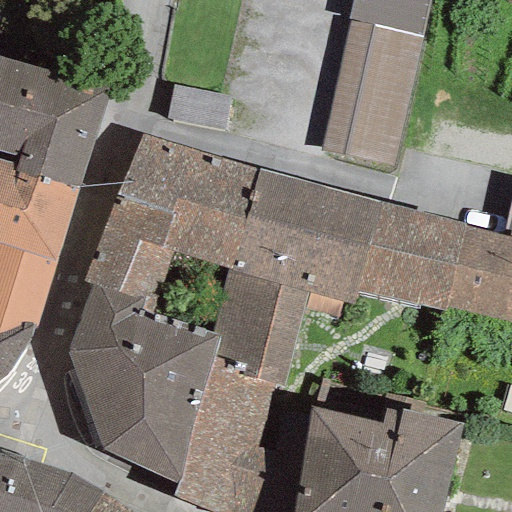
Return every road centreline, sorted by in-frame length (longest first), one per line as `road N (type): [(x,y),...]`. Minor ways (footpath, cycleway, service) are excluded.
road 1 (residential): [(34,426),(73,279),(137,102),(147,0)]
road 2 (residential): [(150,511),(34,426)]
